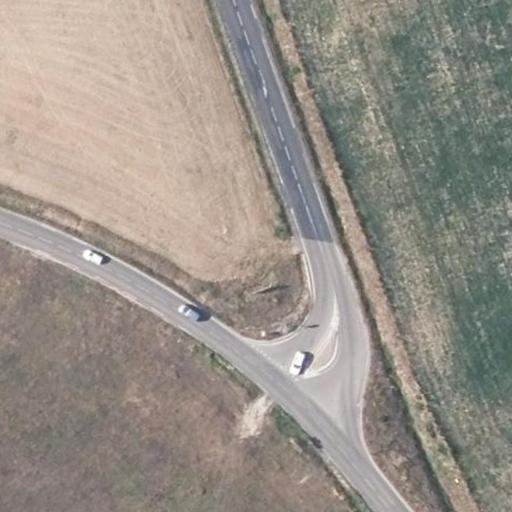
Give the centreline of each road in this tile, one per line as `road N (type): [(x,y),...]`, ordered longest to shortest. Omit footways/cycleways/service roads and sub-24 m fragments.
road 1 (tertiary): [(0,225),(119,275),(273,386)]
road 2 (tertiary): [(232,0),(327,287)]
road 3 (tertiary): [(315,421),(340,332),(327,287)]
road 4 (tertiary): [(315,421),(408,511)]
